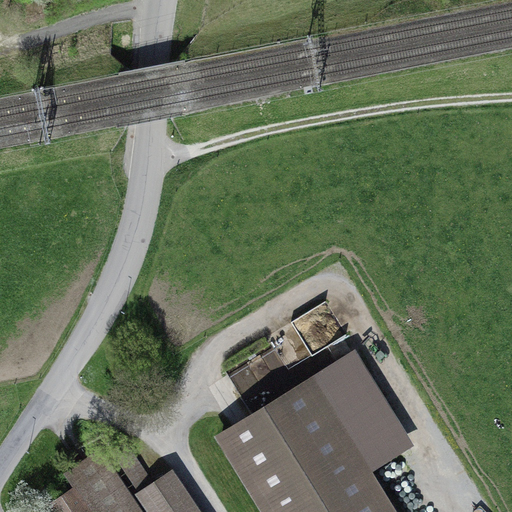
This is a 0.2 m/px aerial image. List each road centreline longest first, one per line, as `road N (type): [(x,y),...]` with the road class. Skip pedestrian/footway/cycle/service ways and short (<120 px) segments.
road 1 (tertiary): [(159,0),(145,187),(128,255),(0,475)]
road 2 (track): [(12,41),(159,1)]
